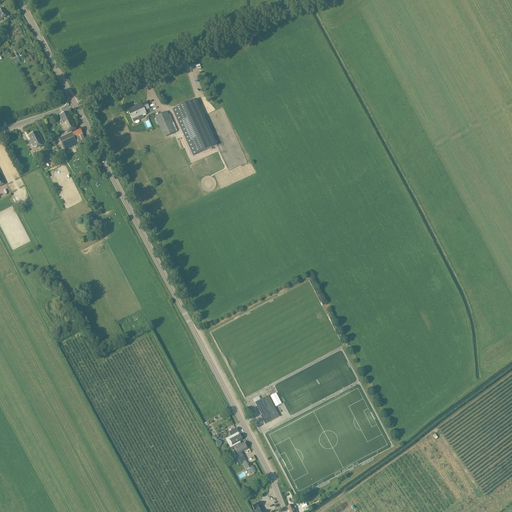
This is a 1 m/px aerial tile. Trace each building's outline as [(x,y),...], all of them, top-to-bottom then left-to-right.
[(8,42),(0,45),(0,48),(1,51),(10,47),(9,45),(8,42)] [(196,100),(172,110),(193,156),(217,145),(196,100)] [(134,122),(143,118),(142,115),(146,113),(145,111),(149,109),(146,102),(142,104),(142,103),(135,106),(136,107),(128,111),(132,120),(132,119),(134,122)] [(75,126),(69,112),(59,116),(62,121),(60,121),(65,131),(75,126)] [(176,133),(167,112),(155,117),(164,138),(176,133)] [(66,152),(79,146),(77,143),(85,139),(80,130),(72,133),(59,139),(66,152)] [(29,140),(33,147),(43,141),(40,135),(39,135),(37,131),(28,136),(30,140),(29,140)] [(51,159),(47,151),(42,154),(45,161),(51,159)] [(280,402),(276,393),(270,396),(275,405),(280,402)] [(265,424),(270,422),(279,417),(268,396),(260,400),(255,403),(261,415),(260,416),(265,424)] [(228,432),(231,437),(239,432),(237,428),(228,432)] [(233,447),(240,443),(240,442),(243,440),(240,435),(232,439),(230,440),(233,447)] [(244,443),(235,448),(238,454),(239,456),(237,457),(240,464),(246,461),(241,452),(247,449),(244,443)] [(257,472),(254,466),(251,467),(251,468),(248,469),(251,475),(253,473),(254,473),(257,472)] [(264,511),(264,510),(263,511),(259,502),(252,506),(255,511),(264,511)]
